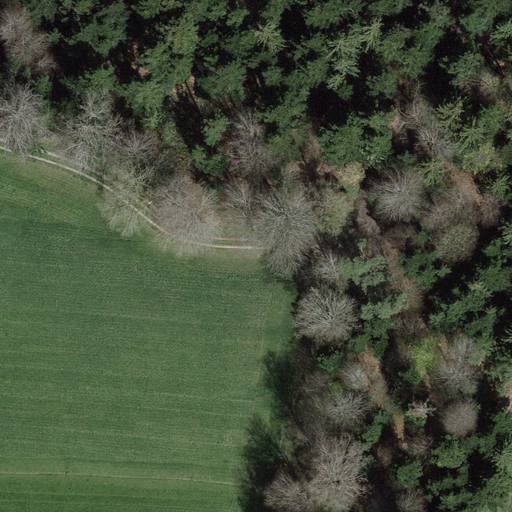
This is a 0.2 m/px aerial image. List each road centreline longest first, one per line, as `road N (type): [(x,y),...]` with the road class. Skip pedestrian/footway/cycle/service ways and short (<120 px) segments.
road 1 (track): [(251,0),(270,24),(323,175),(373,219),(383,285)]
road 2 (track): [(489,0),(373,219)]
road 3 (track): [(392,511),(383,285)]
